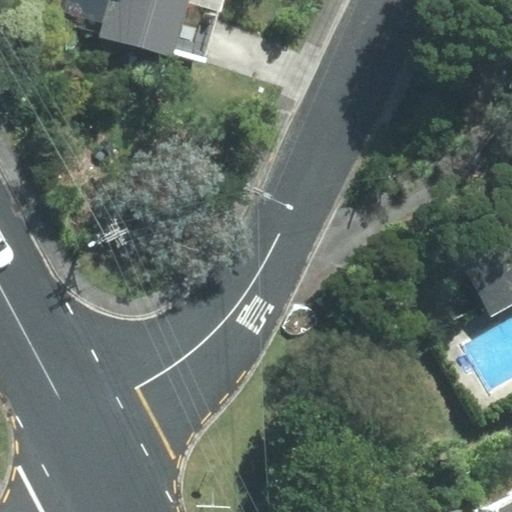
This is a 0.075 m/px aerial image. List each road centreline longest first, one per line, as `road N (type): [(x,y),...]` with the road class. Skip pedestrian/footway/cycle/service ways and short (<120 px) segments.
road 1 (residential): [(390,0),(260,273),(108,485)]
road 2 (tertiary): [(108,485),(0,283)]
